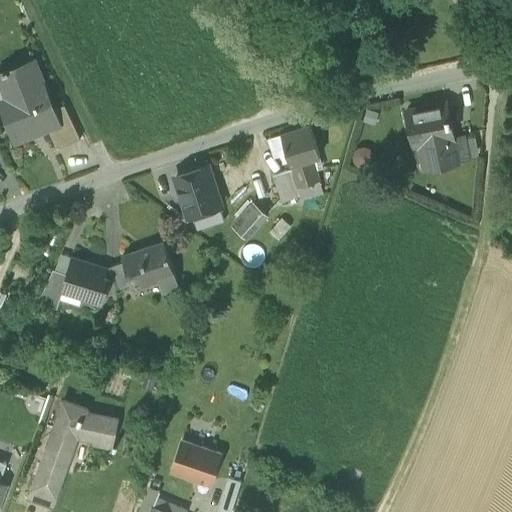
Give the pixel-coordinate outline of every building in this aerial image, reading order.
[(2,104),(16,140),(48,128),(59,123),(54,109),(44,83),(42,84),(33,62),(9,71),(8,69),(3,71),(4,74),(7,73),(17,99),(2,104)] [(431,143),(436,167),(459,162),(453,137),(454,137),(454,136),(447,102),(407,110),(414,146),(422,145),(431,143)] [(48,128),(58,150),(81,139),(65,105),(54,109),(59,123),(48,128)] [(321,155),(311,125),(282,134),(288,154),(291,165),(313,158),(321,155)] [(453,137),(459,162),(472,159),(467,133),(454,136),(454,137),(453,137)] [(275,157),(288,154),(282,134),(269,138),(275,157)] [(431,143),(422,145),(426,169),(436,167),(431,143)] [(298,187),(320,180),(313,158),(291,165),(292,168),(298,187)] [(177,176),(190,215),(193,214),(220,205),(207,166),(177,176)] [(282,201),(301,195),(298,187),(292,168),(273,175),(282,201)] [(320,180),(298,187),(301,195),(302,199),(324,192),(320,180)] [(233,226),(247,238),(268,214),(254,202),(233,226)] [(224,217),(220,205),(193,214),(197,226),(224,217)] [(124,261),(133,286),(159,277),(175,271),(165,242),(123,257),(124,261)] [(309,249),(288,244),(286,257),(306,262),(309,249)] [(68,273),(73,257),(61,253),(54,269),(68,273)] [(84,296),(103,302),(110,278),(105,276),(107,268),(73,257),(68,273),(63,289),(64,290),(66,285),(81,290),(79,295),(84,296)] [(112,270),(119,291),(133,286),(124,261),(110,266),(112,270)] [(39,301),(58,308),(61,300),(64,290),(63,289),(68,273),(54,269),(39,301)] [(179,285),(175,271),(159,277),(163,290),(179,285)] [(66,285),(64,290),(79,295),(81,290),(66,285)] [(64,290),(61,300),(80,306),(84,296),(79,295),(64,290)] [(30,498),(53,506),(69,461),(66,460),(75,435),(95,439),(96,432),(115,436),(116,436),(120,418),(87,412),(88,408),(65,400),(45,455),(49,456),(42,477),(37,476),(30,498)] [(112,448),(115,436),(96,432),(95,439),(94,444),(112,448)] [(173,470),(211,483),(221,453),(183,440),(173,470)] [(219,511),(220,511),(231,511),(242,481),(230,477),(219,511)] [(150,488),(140,511),(150,511),(153,506),(168,511),(186,511),(187,511),(158,498),(160,492),(150,488)]
